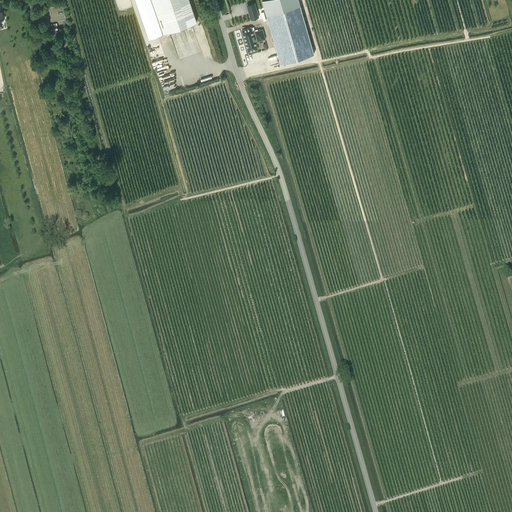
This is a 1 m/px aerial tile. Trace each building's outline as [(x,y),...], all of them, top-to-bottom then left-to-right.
[(196,21),(188,0),(135,0),(149,38),(196,21)] [(248,4),(246,5),(250,19),(253,19),(259,17),(256,8),(254,2),(248,4)] [(300,5),(266,15),(280,63),(314,54),(300,5)] [(57,27),(57,23),(49,24),(49,28),(50,28),(50,32),(58,30),(57,27)] [(251,27),(242,30),(244,38),(246,43),(245,43),(248,52),(257,49),(256,43),(258,42),(258,41),(265,39),(262,29),(254,31),(254,30),(252,31),(251,27)] [(177,84),(175,78),(161,83),(163,89),(169,87),(170,90),(175,88),(174,85),(177,84)]
